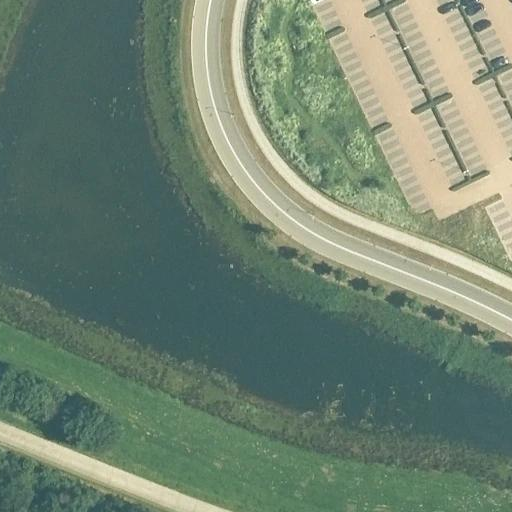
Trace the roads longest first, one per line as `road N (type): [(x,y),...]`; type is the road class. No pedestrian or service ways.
road 1 (unclassified): [(209,0),(204,65),(213,107),(234,157),(268,202),(339,249),(511,322)]
road 2 (unclassified): [(201,511),(0,432)]
